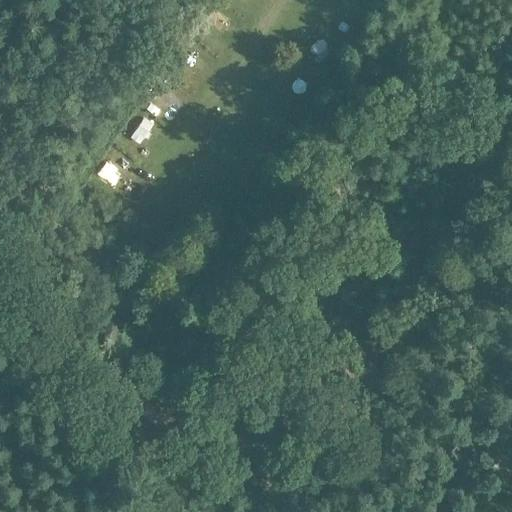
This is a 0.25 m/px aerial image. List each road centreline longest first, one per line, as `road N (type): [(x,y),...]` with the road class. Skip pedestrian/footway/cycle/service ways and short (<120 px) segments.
road 1 (track): [(0,247),(156,511)]
road 2 (track): [(309,0),(304,85),(205,230)]
